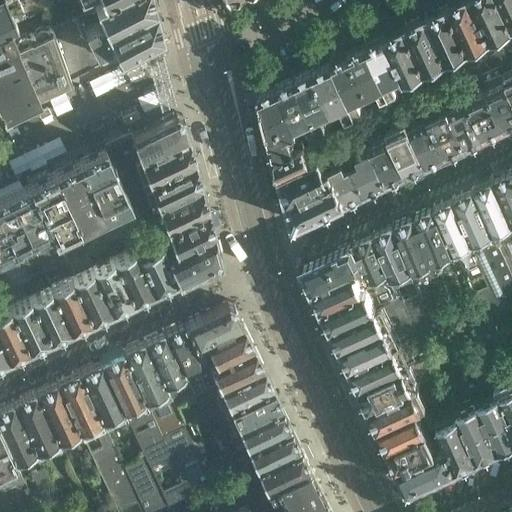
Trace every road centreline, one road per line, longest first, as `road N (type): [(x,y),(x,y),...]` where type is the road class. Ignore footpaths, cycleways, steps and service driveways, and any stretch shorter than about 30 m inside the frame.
road 1 (residential): [(262,262),(0,387)]
road 2 (residential): [(511,148),(262,262)]
road 3 (residential): [(262,262),(375,511)]
road 4 (residential): [(0,156),(202,58)]
road 5 (residential): [(207,56),(262,262)]
road 6 (residential): [(207,56),(328,0)]
